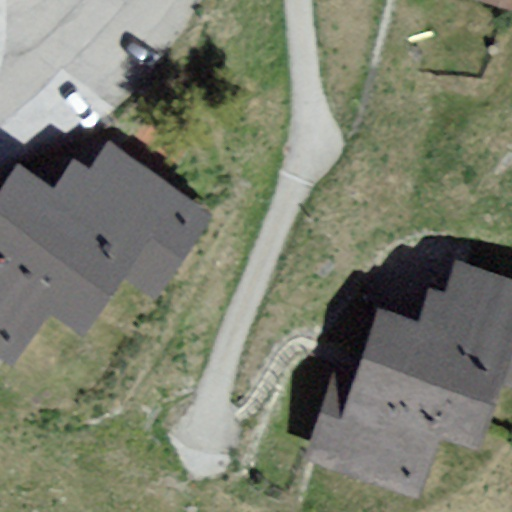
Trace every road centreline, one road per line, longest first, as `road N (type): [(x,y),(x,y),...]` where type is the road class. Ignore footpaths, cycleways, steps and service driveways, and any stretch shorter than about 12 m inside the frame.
road 1 (residential): [(308,0),(322,159),(287,223),(222,393)]
road 2 (residential): [(0,108),(116,0)]
